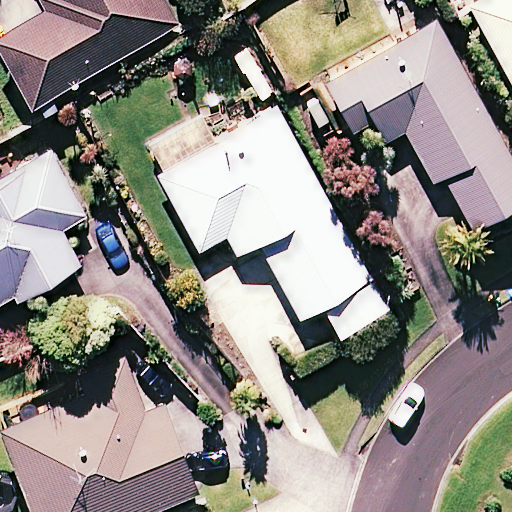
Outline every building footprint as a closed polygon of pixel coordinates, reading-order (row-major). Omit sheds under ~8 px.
[(0,51),(27,103),(176,23),(163,0),(45,0),(48,4),(0,29),(0,51)] [(511,0),(466,0),(511,84),(511,0)] [(511,199),(511,159),(432,16),(321,78),(358,143),(399,121),(430,176),(440,171),(469,224),(511,199)] [(383,306),(274,107),(201,148),(186,120),(141,145),(196,246),(222,232),(233,250),(255,238),(297,314),(320,301),(337,331),(383,306)] [(84,212),(51,147),(0,173),(0,292),(9,288),(11,292),(75,260),(58,225),(84,212)] [(0,420),(0,433),(29,511),(132,511),(193,489),(159,400),(143,406),(123,354),(77,372),(83,389),(0,420)]
